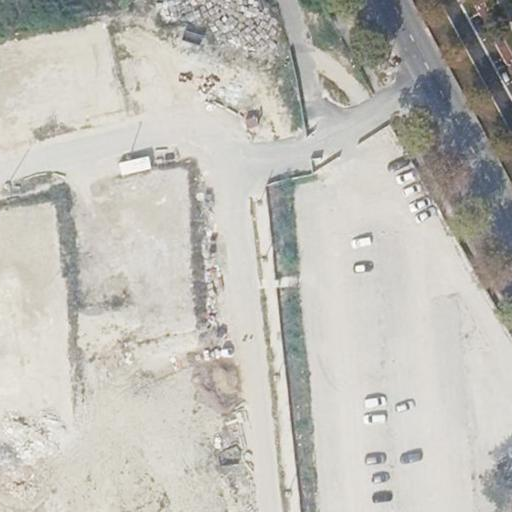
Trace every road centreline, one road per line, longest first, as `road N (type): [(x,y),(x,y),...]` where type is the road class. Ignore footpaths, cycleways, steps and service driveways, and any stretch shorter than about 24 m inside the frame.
road 1 (unknown): [(194,124),(237,216),(270,511)]
road 2 (secondary): [(399,0),(511,219)]
road 3 (residential): [(194,124),(0,168)]
road 4 (secondary): [(511,117),(448,0)]
